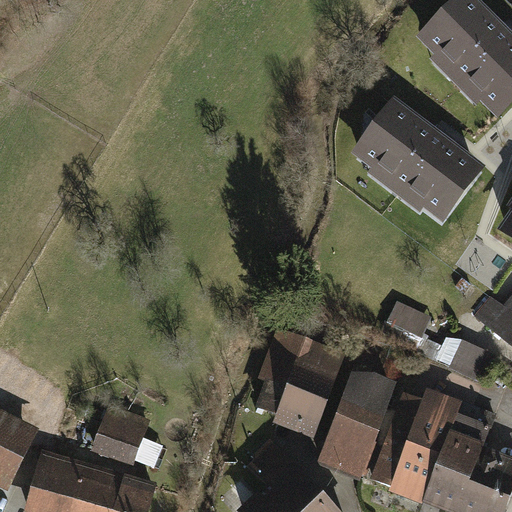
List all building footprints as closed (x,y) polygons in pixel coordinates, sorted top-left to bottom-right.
[(511,35),(477,0),(451,0),(416,35),(498,119),(511,104),(511,35)] [(393,98),(351,153),(442,223),(485,168),(393,98)] [(511,207),(496,230),(511,241),(511,207)] [(511,313),(504,306),(492,297),(476,316),(511,345),(511,313)] [(389,320),(423,336),(431,318),(397,302),(389,320)] [(256,406),(276,413),(305,339),(276,328),(254,383),(264,386),(256,406)] [(501,358),(462,340),(447,338),(443,347),(436,360),(488,384),(497,366),(501,358)] [(344,355),(305,339),(276,413),(272,423),(311,438),(344,355)] [(443,347),(427,339),(421,353),(436,360),(443,347)] [(395,381),(354,366),(316,466),(357,481),(360,474),(366,476),(378,443),(372,441),(395,381)] [(420,507),(422,501),(457,413),(460,403),(426,390),(422,400),(403,393),(369,480),(390,488),(387,494),(420,507)] [(149,420),(110,405),(93,451),(131,466),(149,420)] [(38,427),(0,409),(0,486),(9,491),(38,427)] [(491,426),(457,413),(422,501),(451,511),(504,511),(511,491),(511,460),(482,449),(491,426)] [(246,462),(267,485),(291,511),(339,511),(272,439),(246,462)] [(148,511),(158,481),(45,448),(26,511),(148,511)] [(291,511),(267,485),(238,511),(291,511)]
